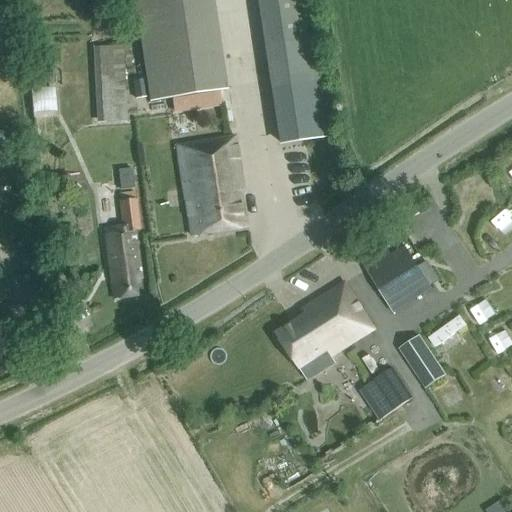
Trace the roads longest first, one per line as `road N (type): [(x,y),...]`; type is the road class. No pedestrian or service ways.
road 1 (unclassified): [(0,411),(215,297),(511,103)]
road 2 (unknown): [(276,258),(237,0)]
